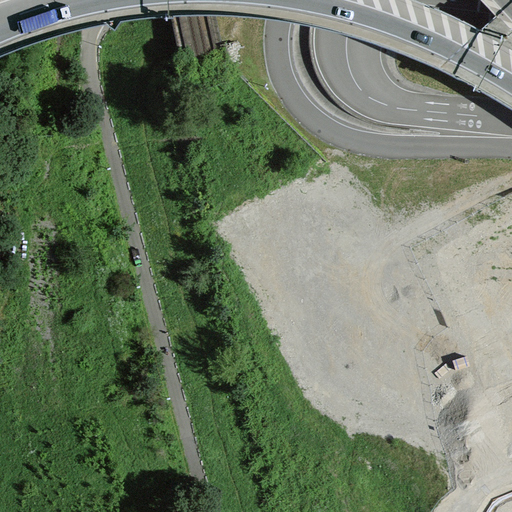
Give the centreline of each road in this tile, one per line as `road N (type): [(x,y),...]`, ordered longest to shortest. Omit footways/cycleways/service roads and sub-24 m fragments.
road 1 (residential): [(313,0),(307,54),(325,98),(342,112),(388,130),(511,135)]
road 2 (motorway): [(296,0),(397,29),(511,84)]
